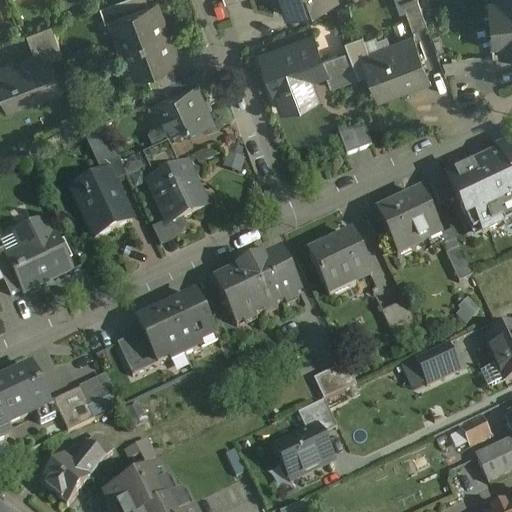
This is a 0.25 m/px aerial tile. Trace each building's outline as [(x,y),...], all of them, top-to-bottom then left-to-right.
[(136,0),(119,0),(98,8),(104,24),(110,21),(110,20),(140,9),(136,0)] [(281,0),(286,12),(320,0),(281,0)] [(416,0),(415,0),(402,5),(412,30),(426,25),(416,0)] [(511,0),(489,0),(494,38),(500,38),(502,49),(500,49),(500,51),(511,49),(511,0)] [(140,9),(110,20),(110,21),(120,49),(164,32),(161,22),(162,22),(155,3),(140,9)] [(50,26),(26,35),(35,57),(44,53),(47,60),(61,55),(50,26)] [(164,32),(120,49),(131,77),(144,72),(169,63),(176,60),(169,41),(168,42),(164,32)] [(361,35),(344,41),(347,51),(357,77),(369,73),(362,56),(368,54),(361,35)] [(312,36),(260,55),(273,91),(274,91),(281,110),(306,101),(298,82),(324,72),(326,72),(321,60),(312,36)] [(368,54),(362,56),(369,73),(378,97),(427,79),(411,37),(368,54)] [(347,51),(321,60),(326,72),(324,72),(329,87),(357,77),(347,51)] [(35,57),(0,69),(0,89),(7,110),(58,91),(47,60),(44,53),(35,57)] [(169,63),(144,72),(151,90),(175,80),(169,63)] [(194,84),(153,103),(172,145),(213,126),(194,84)] [(117,161),(96,116),(82,122),(104,167),(117,161),(125,179),(126,179),(120,167),(117,160),(117,161)] [(361,123),(337,132),(346,157),(371,148),(361,123)] [(511,139),(500,146),(502,149),(511,170),(511,139)] [(167,145),(141,157),(147,170),(173,158),(167,145)] [(511,212),(511,170),(502,149),(442,177),(470,233),(511,212)] [(173,158),(147,170),(152,182),(178,170),(173,158)] [(152,182),(147,185),(147,186),(149,186),(158,206),(157,207),(167,229),(182,222),(207,210),(187,167),(178,170),(152,182)] [(108,174),(71,191),(94,241),(131,223),(108,174)] [(380,216),(377,218),(385,236),(396,259),(440,239),(420,197),(380,216)] [(378,212),(364,219),(375,241),(385,236),(377,218),(380,216),(378,212)] [(182,222),(167,229),(173,241),(188,234),(182,222)] [(52,240),(44,224),(14,238),(22,254),(8,261),(7,261),(21,292),(23,296),(71,273),(55,239),(52,240)] [(352,238),(309,258),(328,299),(371,279),(352,238)] [(472,278),(458,250),(445,257),(458,285),(472,278)] [(21,292),(7,261),(8,261),(3,251),(0,252),(0,276),(10,298),(21,292)] [(262,263),(238,275),(238,276),(216,287),(236,329),(300,298),(279,256),(262,264),(262,263)] [(205,294),(194,299),(203,317),(214,312),(205,294)] [(194,299),(163,314),(184,358),(200,350),(199,348),(214,340),(203,317),(194,299)] [(467,300),(454,314),(467,325),(479,311),(467,300)] [(404,304),(380,315),(394,344),(418,333),(404,304)] [(163,314),(138,326),(142,335),(157,367),(169,362),(170,364),(184,358),(163,314)] [(511,331),(485,343),(504,383),(511,378),(511,331)] [(142,335),(117,347),(132,379),(157,367),(142,335)] [(448,347),(414,362),(426,387),(459,372),(448,347)] [(345,366),(313,382),(323,404),(356,388),(345,366)] [(21,374),(10,379),(11,381),(0,385),(0,422),(3,429),(5,429),(49,408),(32,371),(22,376),(21,374)] [(79,391),(53,403),(67,434),(94,422),(79,391)] [(140,416),(125,423),(130,433),(145,425),(140,416)] [(3,429),(0,422),(0,443),(9,439),(5,429),(3,429)] [(482,422),(460,432),(469,449),(490,438),(482,422)] [(317,431),(275,451),(291,484),(333,464),(317,431)] [(112,454),(93,438),(86,447),(105,462),(112,454)] [(154,459),(145,442),(125,452),(129,461),(139,456),(144,465),(154,459)] [(511,442),(475,459),(488,486),(511,474),(511,442)] [(70,466),(63,460),(41,487),(66,508),(105,462),(86,447),(70,466)] [(159,472),(103,499),(109,511),(187,511),(182,500),(178,502),(170,485),(167,487),(159,472)] [(307,511),(304,502),(278,511),(307,511)]
